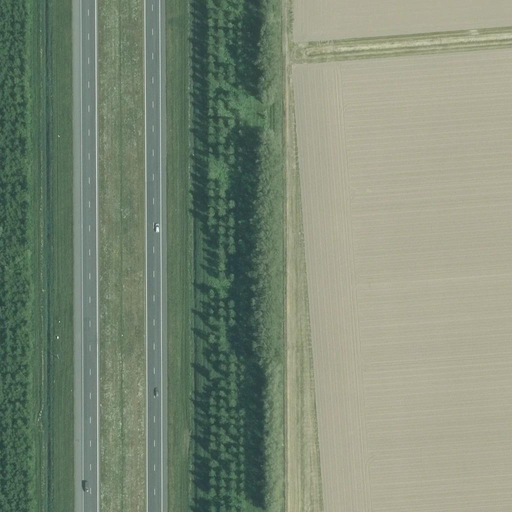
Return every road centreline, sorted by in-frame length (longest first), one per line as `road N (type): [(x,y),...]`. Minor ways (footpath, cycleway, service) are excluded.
road 1 (motorway): [(153,511),(150,0)]
road 2 (motorway): [(87,0),(90,511)]
